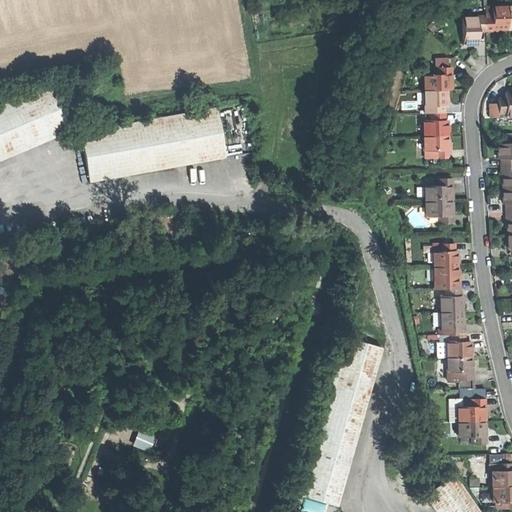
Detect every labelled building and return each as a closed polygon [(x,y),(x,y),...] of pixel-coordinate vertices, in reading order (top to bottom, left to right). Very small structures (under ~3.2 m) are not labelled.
[(492,16),(485,16),(485,32),(492,32),(492,29),(499,29),(508,29),(508,7),(492,7),(492,16)] [(463,19),(463,44),(470,44),(477,44),(477,32),(485,32),(485,16),(476,16),(476,18),(463,19)] [(437,59),(437,68),(448,67),(447,58),(437,59)] [(424,75),(424,91),(446,90),(450,90),(450,81),(450,75),(451,74),(451,67),(448,67),(437,68),(437,75),(424,75)] [(0,104),(0,160),(77,128),(57,81),(0,104)] [(425,113),(430,113),(444,113),(444,105),(446,105),(446,98),(446,90),(424,91),(425,113)] [(511,116),(511,92),(505,93),(505,99),(498,99),(498,104),(498,113),(506,113),(506,116),(511,116)] [(227,102),(88,126),(97,179),(236,155),(227,102)] [(498,117),(498,113),(498,104),(489,104),(489,117),(498,117)] [(423,121),(423,136),(447,135),(447,128),(447,120),(444,120),(444,113),(430,113),(430,121),(423,121)] [(425,159),(449,158),(449,150),(448,150),(448,144),(447,135),(423,136),(424,151),(425,151),(425,159)] [(511,135),(503,135),(504,143),(511,143),(511,135)] [(511,143),(504,143),(498,144),(498,151),(498,159),(501,159),(501,166),(511,165),(511,143)] [(511,165),(501,166),(501,174),(502,174),(502,181),(503,189),(511,188),(511,165)] [(424,187),(425,202),(451,201),(451,193),(451,186),(454,186),(453,178),(437,179),(438,186),(424,187)] [(511,188),(503,189),(503,198),(503,204),(506,204),(506,211),(511,211),(511,188)] [(438,225),(454,224),(454,217),(452,217),(452,210),(451,201),(425,202),(425,218),(438,217),(438,225)] [(433,251),(433,267),(457,266),(457,258),(457,250),(455,250),(455,243),(440,244),(440,251),(433,251)] [(0,411),(0,511),(243,511),(316,254),(46,298),(0,411)] [(445,281),(445,289),(459,288),(459,281),(457,281),(457,275),(457,266),(433,267),(433,282),(436,281),(445,281)] [(440,297),(441,312),(462,311),(462,302),(462,296),(460,296),(459,288),(445,289),(445,297),(440,297)] [(441,312),(441,327),(450,327),(450,334),(465,334),(465,326),(463,326),(463,319),(462,311),(441,312)] [(342,333),(304,497),(348,507),(387,344),(342,333)] [(446,342),(446,357),(470,356),(470,349),(470,341),(465,341),(465,334),(450,334),(450,342),(446,342)] [(458,379),(473,379),(473,372),(471,372),(470,365),(470,356),(446,357),(447,373),(458,372),(458,379)] [(473,388),(473,379),(458,379),(458,372),(447,373),(447,382),(459,382),(459,389),(473,388)] [(458,406),(458,422),(483,421),(483,413),(483,406),(485,406),(485,398),(470,398),(470,406),(458,406)] [(471,444),(486,444),(486,436),(483,436),(483,429),(483,421),(458,422),(458,437),(471,437),(471,444)] [(494,472),(494,487),(511,486),(511,463),(498,464),(498,472),(494,472)] [(476,511),(452,477),(424,496),(435,511),(476,511)] [(507,509),(511,508),(511,486),(494,487),(495,501),(506,501),(507,509)]
